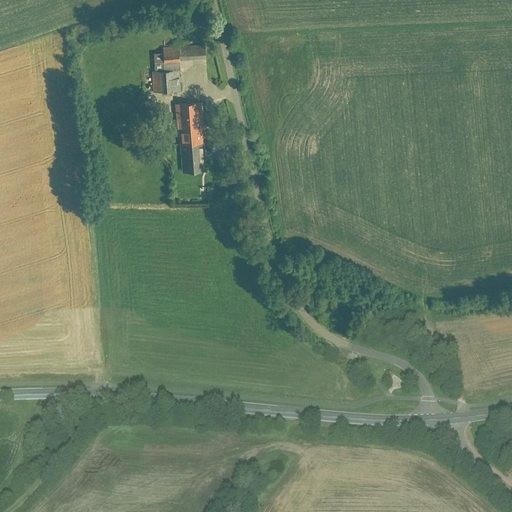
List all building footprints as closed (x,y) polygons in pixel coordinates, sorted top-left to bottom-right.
[(183,51),(183,60),(210,59),(209,50),(183,51)] [(181,52),(157,53),(158,66),(182,64),(181,52)] [(146,71),(146,89),(173,89),(173,71),(146,71)] [(178,104),(181,175),(208,174),(205,103),(178,104)] [(383,381),(390,386),(396,377),(389,372),(383,381)] [(502,450),(494,459),(502,465),(509,457),(502,450)]
